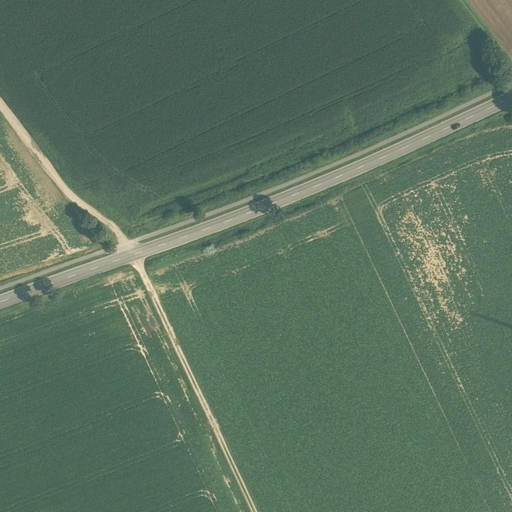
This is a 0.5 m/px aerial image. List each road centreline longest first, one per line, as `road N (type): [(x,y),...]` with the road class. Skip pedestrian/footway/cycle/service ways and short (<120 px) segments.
road 1 (secondary): [(0,302),(301,193),(511,97)]
road 2 (track): [(0,103),(70,197),(125,240),(253,511)]
